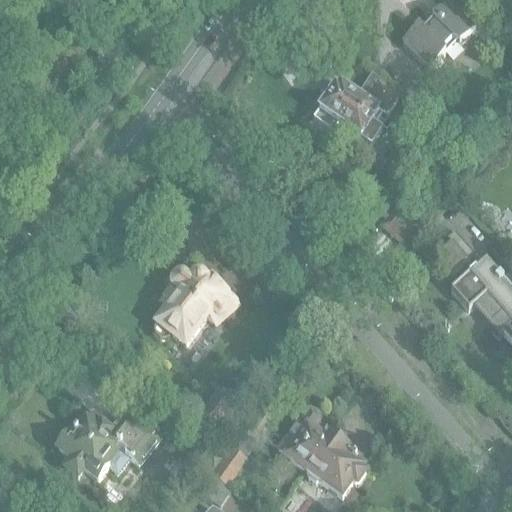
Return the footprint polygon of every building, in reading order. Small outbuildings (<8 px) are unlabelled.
[(452,43),(460,51),(476,34),(448,7),(432,24),(433,25),(423,36),(418,32),(402,48),(430,75),(446,59),(442,54),(452,43)] [(319,117),(314,125),(334,138),(339,131),(361,145),(371,151),(382,135),(376,130),(383,120),(382,119),(384,117),(387,119),(398,103),(380,91),(382,89),(372,79),(360,95),(351,89),(347,95),(340,91),(338,94),(336,92),(330,100),(324,103),(321,107),(320,109),(320,115),(319,116),(319,117)] [(397,98),(418,119),(436,101),(414,80),(397,98)] [(401,248),(421,227),(401,209),(382,230),(401,248)] [(453,279),(476,259),(455,235),(448,242),(451,246),(435,259),(453,279)] [(511,294),(487,266),(477,274),(475,272),(468,278),(469,280),(451,296),(468,316),(473,312),(498,342),(503,337),(511,346),(511,344),(511,294)] [(169,344),(173,341),(186,351),(209,321),(216,329),(238,310),(211,279),(201,279),(194,279),(190,284),(184,279),(178,280),(173,286),(173,293),(161,310),(167,314),(156,329),(154,333),(154,336),(154,339),(155,342),(158,344),(161,345),(164,345),(166,345),(169,344)] [(220,434),(240,408),(220,394),(201,420),(220,434)] [(310,412),(299,427),(277,457),(278,458),(272,467),(285,476),(289,469),(306,481),(307,486),(315,491),(321,491),(342,507),(354,491),(358,494),(369,478),(365,475),(367,473),(349,460),(351,456),(330,441),(327,444),(325,442),(330,436),(320,429),(324,423),(318,417),(310,412)] [(120,482),(132,466),(141,473),(162,445),(126,418),(114,434),(94,420),(90,426),(86,423),(72,440),(69,438),(56,454),(72,466),(66,474),(81,486),(85,480),(98,489),(109,474),(120,482)] [(248,465),(246,464),(258,448),(245,439),(234,455),(232,453),(212,481),(227,493),(248,465)] [(224,462),(201,444),(189,458),(213,476),(224,462)] [(232,496),(227,493),(212,481),(200,497),(220,511),(232,496)]
